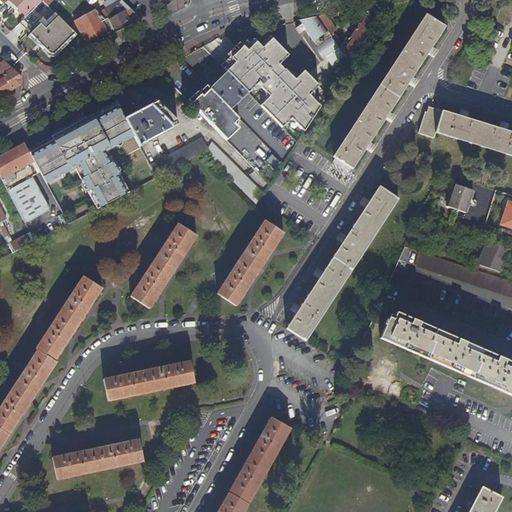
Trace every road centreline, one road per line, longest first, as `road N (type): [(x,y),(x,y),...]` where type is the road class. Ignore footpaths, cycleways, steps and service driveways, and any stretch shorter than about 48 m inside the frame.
road 1 (residential): [(469,0),(461,29),(257,333),(171,328),(115,336),(93,349),(0,492)]
road 2 (primary): [(204,2),(49,91)]
road 3 (primary): [(55,104),(185,35)]
